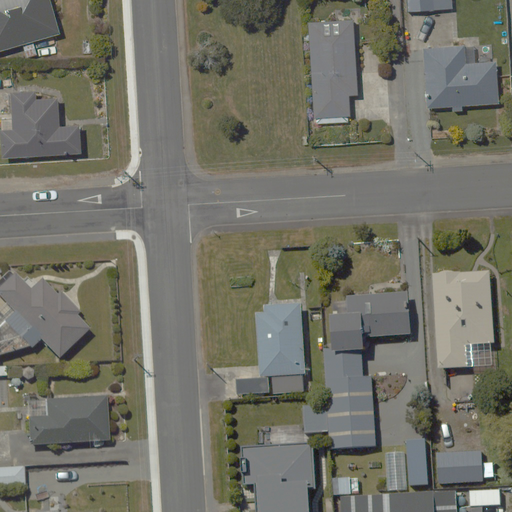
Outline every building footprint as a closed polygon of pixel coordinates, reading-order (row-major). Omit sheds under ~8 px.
[(50,0),(0,0),(0,48),(60,31),(50,0)] [(404,0),(405,9),(453,7),(452,0),(404,0)] [(357,91),(354,17),(310,19),(314,122),(350,120),(349,91),(357,91)] [(459,45),(423,46),(425,105),(496,103),(494,60),(460,61),(459,45)] [(13,124),(0,124),(0,154),(76,152),(75,122),(58,123),(57,98),(36,99),(35,89),(11,90),(13,124)] [(492,269),(433,272),(438,365),(468,364),(467,340),(495,338),(492,269)] [(10,274),(0,283),(0,302),(57,360),(91,326),(43,277),(27,292),(10,274)] [(408,331),(405,289),(347,293),(348,310),(330,311),(333,349),(366,347),(365,333),(408,331)] [(301,302),(256,305),(260,373),(305,371),(301,302)] [(372,359),(322,362),(327,446),(377,443),(372,359)] [(110,442),(108,395),(46,397),(47,414),(27,415),(28,445),(110,442)] [(0,486),(20,486),(18,433),(0,433),(0,486)] [(427,434),(407,435),(409,483),(429,482),(427,434)] [(309,511),(306,442),(242,446),(244,483),(256,483),(257,511),(309,511)] [(479,447),(438,448),(439,483),(481,482),(479,447)] [(404,451),(387,451),(388,489),(406,488),(404,451)] [(502,487),(467,488),(468,508),(502,507),(502,487)] [(446,511),(446,490),(339,494),(339,511),(446,511)]
